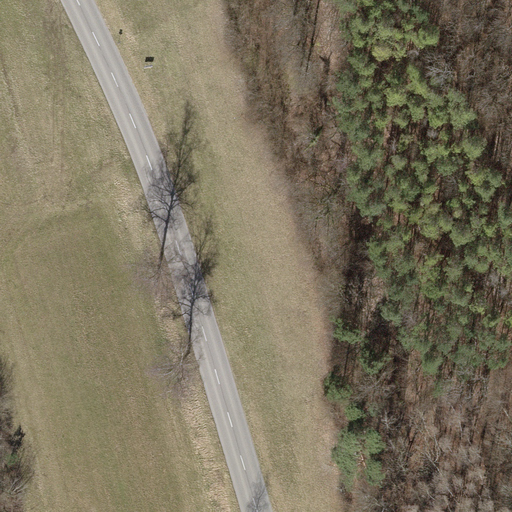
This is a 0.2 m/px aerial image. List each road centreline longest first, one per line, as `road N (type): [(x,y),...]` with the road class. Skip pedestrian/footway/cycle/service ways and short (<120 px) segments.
road 1 (tertiary): [(260,511),(158,182),(77,0)]
road 2 (track): [(412,511),(417,458),(357,190),(333,120),(317,0)]
